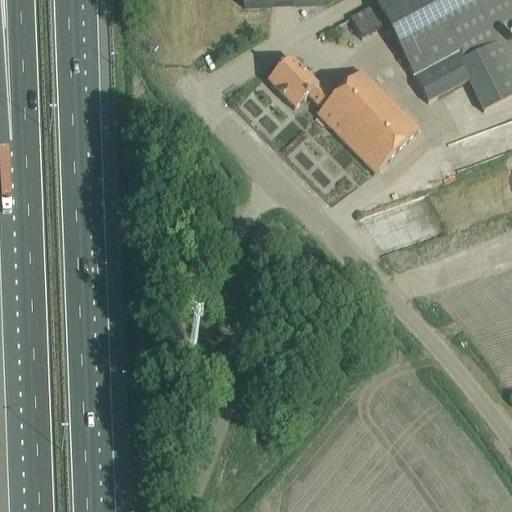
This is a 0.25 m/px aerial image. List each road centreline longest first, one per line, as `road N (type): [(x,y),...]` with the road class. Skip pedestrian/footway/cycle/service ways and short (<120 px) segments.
road 1 (motorway): [(86,511),(67,0)]
road 2 (motorway): [(25,139),(39,511)]
road 3 (unclassified): [(511,444),(272,179)]
road 4 (unclassified): [(188,511),(225,397),(226,262),(237,229),(272,179)]
road 5 (unclassified): [(272,179),(171,61)]
road 6 (motorway): [(1,0),(25,139)]
road 7 (motorway): [(20,0),(25,139)]
